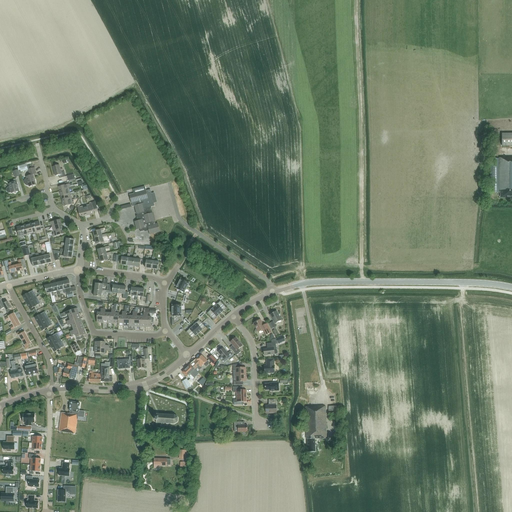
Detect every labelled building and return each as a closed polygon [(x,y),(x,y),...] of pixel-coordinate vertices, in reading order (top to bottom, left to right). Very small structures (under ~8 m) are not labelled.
[(511,145),(511,133),(502,134),(502,146),(511,145)] [(511,157),(507,158),(499,158),(499,192),(501,192),(501,197),(511,197),(511,157)] [(498,159),(490,159),(490,193),(499,193),(498,159)] [(35,168),(33,168),(32,165),(29,166),(27,166),(30,176),(26,177),(27,179),(25,180),(24,181),(25,185),(27,185),(29,185),(29,187),(36,185),(33,175),(36,174),(35,168)] [(61,172),(59,165),(53,167),(56,176),(59,175),(60,178),(66,177),(64,171),(61,172)] [(11,193),(19,191),(17,182),(16,179),(14,180),(14,183),(9,184),(10,187),(8,188),(7,189),(7,190),(7,192),(8,192),(8,193),(9,193),(11,192),(11,193)] [(61,197),(70,194),(69,189),(60,191),(61,197)] [(151,207),(155,206),(150,190),(146,191),(130,195),(133,207),(135,206),(143,204),(144,209),(151,207)] [(63,202),(72,200),(70,194),(61,197),(63,202)] [(149,230),(150,234),(160,232),(158,224),(156,224),(151,207),(144,209),(143,204),(135,206),(137,214),(139,221),(135,222),(137,230),(140,229),(141,232),(149,230)] [(90,215),(88,206),(82,207),(85,216),(90,215)] [(33,223),(36,233),(42,231),(39,221),(33,223)] [(33,223),(28,224),(30,234),(36,233),(33,223)] [(28,224),(22,226),(25,235),(30,234),(28,224)] [(22,226),(17,227),(19,237),(25,235),(22,226)] [(95,238),(102,236),(102,235),(101,231),(105,230),(105,228),(100,229),(101,230),(93,232),(95,238)] [(107,236),(106,234),(102,235),(102,236),(95,238),(96,244),(104,242),(103,237),(107,236)] [(109,246),(105,247),(105,248),(98,250),(99,256),(107,254),(107,253),(106,249),(110,248),(109,246)] [(46,264),(52,262),(50,255),(45,256),(44,252),(42,252),(43,256),(44,256),(46,264)] [(111,254),(111,252),(107,253),(107,254),(99,256),(101,262),(108,260),(107,256),(111,254)] [(38,258),(40,265),(46,264),(44,256),(43,256),(39,257),(38,253),(37,253),(36,253),(36,254),(37,258),(38,258)] [(128,258),(127,258),(124,257),(124,253),(121,253),(121,257),(120,256),(119,262),(121,263),(121,265),(127,266),(128,258)] [(30,255),(31,260),(32,259),(33,267),(40,265),(38,258),(37,258),(36,254),(32,255),(30,255)] [(17,272),(15,265),(12,266),(11,262),(8,263),(8,260),(4,261),(5,266),(6,268),(9,267),(10,273),(17,272)] [(178,284),(187,288),(190,282),(189,282),(189,283),(181,279),(181,278),(178,284)] [(69,280),(63,282),(65,289),(66,289),(66,293),(73,292),(72,287),(71,288),(69,280)] [(66,293),(66,289),(65,289),(63,282),(57,283),(59,291),(60,290),(63,290),(64,294),(65,299),(67,298),(66,293)] [(95,283),(95,290),(102,291),(103,290),(103,286),(106,286),(107,287),(107,284),(103,284),(102,282),(101,282),(100,283),(100,284),(95,283)] [(60,294),(60,290),(59,291),(57,283),(51,284),(53,292),(57,291),(58,295),(60,294)] [(46,294),(50,293),(51,297),(54,296),(53,292),(51,284),(45,286),(46,294)] [(184,293),(187,288),(178,284),(176,289),(184,293)] [(120,286),(113,285),(113,286),(110,286),(110,292),(117,293),(117,297),(119,298),(120,294),(118,294),(120,286)] [(123,298),(125,299),(127,299),(128,292),(125,292),(126,287),(123,286),(123,285),(120,285),(120,286),(118,294),(120,294),(123,294),(123,298)] [(23,296),(26,303),(37,297),(33,291),(23,296)] [(26,303),(30,309),(40,303),(37,297),(26,303)] [(0,310),(5,307),(6,311),(11,308),(7,301),(3,304),(1,300),(0,299),(0,310)] [(214,307),(220,314),(227,308),(221,302),(221,301),(214,307)] [(220,314),(214,307),(207,313),(208,313),(214,320),(213,320),(214,320),(220,314)] [(69,317),(79,314),(77,309),(64,314),(61,315),(62,318),(67,316),(66,315),(68,314),(69,317)] [(282,320),(277,311),(270,315),(274,321),(269,324),(272,329),(277,326),(275,324),(282,320)] [(38,324),(49,318),(45,312),(35,318),(38,324)] [(10,319),(12,322),(17,319),(14,313),(5,319),(6,321),(10,319)] [(67,322),(67,324),(81,319),(79,314),(69,317),(70,320),(67,322)] [(49,318),(38,324),(42,331),(52,325),(49,318)] [(10,327),(11,329),(11,330),(15,328),(21,325),(17,319),(12,322),(14,325),(10,327)] [(72,324),(73,327),(82,324),(81,319),(67,324),(68,326),(72,324)] [(193,326),(199,333),(206,327),(205,327),(200,321),(200,320),(193,326)] [(260,320),(254,323),(259,332),(263,330),(266,335),(271,333),(267,324),(263,325),(260,320)] [(74,330),(70,332),(71,334),(84,329),(82,324),(73,327),(74,330)] [(199,333),(193,326),(186,332),(187,332),(193,339),(192,339),(193,339),(199,333)] [(75,334),(76,338),(77,340),(85,338),(83,335),(86,334),(84,329),(71,334),(72,336),(75,334)] [(19,335),(22,341),(28,338),(25,332),(22,333),(20,331),(17,333),(18,336),(19,335)] [(57,333),(47,339),(50,345),(61,340),(57,333)] [(278,343),(285,340),(283,336),(271,340),(271,343),(276,342),(276,344),(278,343)] [(26,349),(29,347),(28,345),(31,343),(28,338),(22,341),(26,347),(24,347),(26,349)] [(233,345),(230,348),(237,355),(241,352),(239,349),(242,346),(236,338),(231,342),(233,345)] [(50,345),(54,352),(64,346),(61,340),(50,345)] [(264,355),(275,354),(277,354),(277,353),(277,351),(277,350),(276,344),(276,342),(271,343),(267,343),(267,348),(264,349),(264,355)] [(76,344),(71,346),(75,353),(80,351),(76,344)] [(230,351),(228,353),(223,348),(218,352),(222,356),(219,358),(222,361),(225,361),(228,359),(230,360),(235,356),(230,351)] [(149,359),(148,349),(144,349),(145,357),(142,357),(142,359),(138,360),(138,368),(145,368),(144,359),(149,359)] [(208,361),(202,355),(196,361),(194,363),(193,362),(193,363),(193,364),(191,366),(196,370),(197,368),(199,366),(201,368),(208,361)] [(217,361),(211,355),(208,358),(214,364),(217,361)] [(130,367),(133,366),(132,356),(129,356),(129,359),(118,360),(119,369),(130,368),(130,367)] [(274,366),(274,359),(267,360),(267,366),(265,366),(265,373),(275,373),(275,366),(274,366)] [(33,362),(30,363),(33,374),(39,373),(37,364),(34,364),(33,362)] [(99,370),(99,374),(101,374),(101,382),(109,382),(112,382),(113,377),(109,377),(110,367),(110,363),(105,362),(105,364),(102,364),(101,370),(99,370)] [(193,362),(182,372),(188,378),(189,377),(191,379),(188,381),(187,379),(182,382),(186,389),(191,386),(194,382),(192,380),(195,377),(196,379),(200,375),(196,370),(191,366),(193,364),(193,363),(193,362)] [(30,363),(27,364),(27,366),(24,366),(26,376),(33,374),(30,363)] [(68,364),(67,368),(66,369),(71,371),(69,378),(75,380),(80,364),(75,363),(75,366),(68,364)] [(233,365),(233,370),(234,375),(246,374),(246,368),(243,368),(243,363),(233,365)] [(15,366),(18,377),(24,376),(22,369),(21,369),(21,366),(19,367),(19,365),(15,366)] [(67,368),(65,367),(65,368),(64,371),(63,376),(69,378),(71,371),(66,369),(67,368)] [(97,374),(91,373),(91,375),(89,375),(89,382),(101,383),(101,382),(101,374),(99,374),(97,374)] [(246,381),(246,374),(234,375),(234,380),(234,385),(243,385),(243,381),(246,381)] [(279,391),(278,383),(272,383),(272,384),(265,384),(265,390),(270,390),(270,391),(279,391)] [(242,390),(242,387),(233,387),(233,393),(237,393),(237,396),(247,396),(246,390),(242,390)] [(242,405),(242,402),(247,402),(247,396),(237,396),(237,400),(234,400),(234,405),(242,405)] [(266,413),(277,413),(276,405),(275,406),(275,404),(276,404),(276,399),(269,399),(269,406),(266,406),(266,413)] [(80,403),(71,402),(69,411),(70,411),(69,414),(62,413),(59,431),(75,434),(78,416),(84,417),(85,411),(79,411),(80,403)] [(329,419),(339,418),(339,406),(329,406),(329,419)] [(307,439),(308,452),(315,452),(315,439),(327,438),(326,407),(305,407),(306,439),(307,439)] [(35,414),(23,414),(23,422),(26,422),(26,426),(31,426),(32,422),(35,422),(35,414)] [(174,424),(178,422),(178,418),(175,415),(157,414),(157,417),(155,416),(155,420),(156,420),(156,423),(174,424)] [(247,434),(248,434),(247,425),(240,425),(240,422),(234,422),(234,432),(238,432),(247,432),(247,434)] [(4,442),(3,449),(7,449),(7,451),(11,451),(11,450),(14,450),(14,449),(17,449),(18,443),(14,443),(14,437),(7,436),(7,442),(4,442)] [(29,455),(29,459),(31,459),(31,465),(41,465),(41,459),(36,458),(37,455),(29,455)] [(13,467),(13,461),(6,461),(6,466),(7,466),(7,467),(3,467),(3,474),(14,474),(14,467),(13,467)] [(59,468),(59,476),(69,476),(70,469),(69,469),(69,463),(62,462),(62,468),(59,468)] [(30,471),(30,474),(33,474),(33,471),(40,472),(41,465),(31,465),(30,471)] [(26,476),(26,482),(29,482),(29,486),(39,487),(39,480),(32,479),(33,476),(26,476)] [(58,490),(58,502),(65,502),(66,492),(70,492),(70,494),(75,494),(75,486),(64,486),(64,490),(58,490)] [(2,493),(1,501),(13,501),(14,487),(6,487),(6,492),(6,493),(2,493)] [(38,501),(34,501),(34,496),(28,495),(28,500),(27,500),(27,508),(38,508),(38,501)]
